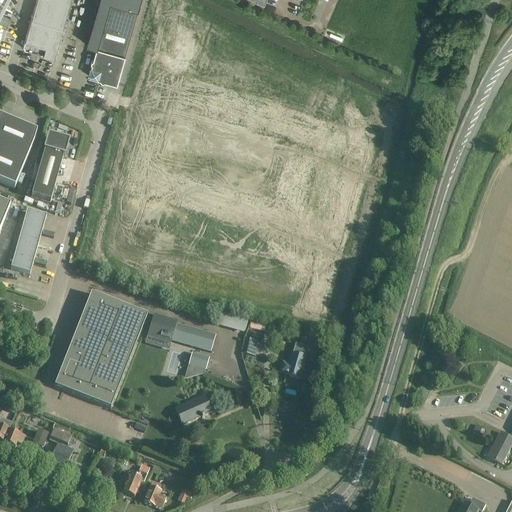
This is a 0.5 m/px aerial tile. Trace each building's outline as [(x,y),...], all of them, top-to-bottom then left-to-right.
[(44,54),(54,57),(70,0),(36,0),(26,38),(23,48),(44,54)] [(140,0),(96,0),(84,44),(83,46),(95,49),(91,65),(88,76),(99,79),(116,84),(124,57),(138,8),(140,0)] [(0,184),(13,189),(36,134),(0,119),(0,184)] [(43,152),(30,198),(49,204),(63,158),(64,158),(68,144),(47,138),(43,152)] [(0,203),(0,229),(9,208),(0,203)] [(26,213),(10,271),(29,276),(38,244),(45,218),(26,213)] [(53,388),(109,410),(146,317),(90,295),(53,388)] [(248,319),(222,313),(218,328),(245,334),(248,319)] [(168,350),(171,342),(176,325),(176,323),(153,316),(147,336),(145,343),(168,350)] [(254,323),(252,330),(264,333),(265,326),(254,323)] [(176,325),(171,342),(210,354),(215,336),(176,325)] [(246,341),(242,356),(255,358),(258,343),(246,341)] [(288,365),(283,363),(280,374),(285,376),(285,377),(301,381),(304,371),(314,374),(317,363),(307,360),(308,357),(310,351),(293,346),(291,352),(288,365)] [(206,371),(209,359),(192,353),(192,354),(188,353),(184,364),(188,365),(188,366),(206,371)] [(210,414),(203,398),(175,411),(181,427),(210,414)] [(0,442),(3,444),(11,425),(7,423),(0,420),(0,442)] [(11,425),(3,444),(14,449),(16,444),(21,446),(25,438),(19,436),(20,433),(17,432),(16,434),(12,433),(15,427),(11,425)] [(476,426),(472,433),(478,437),(482,429),(476,426)] [(43,435),(38,433),(32,446),(41,450),(49,431),(45,430),(43,435)] [(71,437),(53,430),(48,442),(56,446),(49,463),(65,470),(73,451),(66,449),(71,437)] [(511,439),(500,433),(486,459),(502,467),(511,447),(511,439)] [(75,467),(71,476),(77,479),(84,482),(84,481),(88,472),(75,467)] [(143,485),(146,477),(149,470),(141,467),(138,474),(136,477),(130,474),(129,476),(121,494),(134,499),(140,484),(143,485)] [(384,476),(376,492),(383,495),(390,480),(384,476)] [(161,488),(152,484),(143,503),(154,508),(154,507),(161,511),(166,500),(159,497),(161,493),(159,492),(161,488)] [(177,503),(183,505),(186,507),(191,495),(182,492),(177,503)] [(478,511),(479,511),(482,511),(485,506),(472,499),(468,506),(464,504),(459,511),(478,511)]
